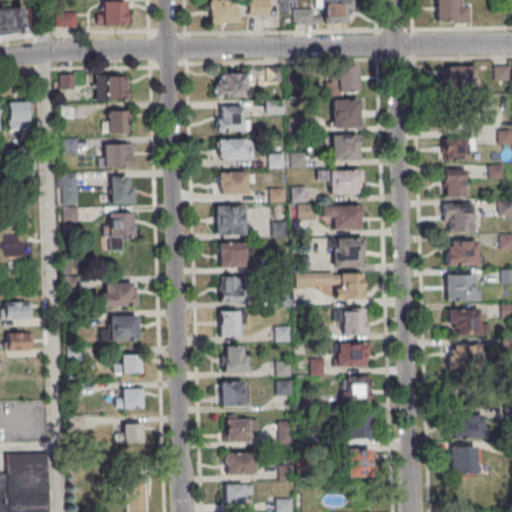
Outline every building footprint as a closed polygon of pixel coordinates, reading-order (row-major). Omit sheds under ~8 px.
[(347,0),(313,0),(313,8),(292,8),(292,23),(347,24),(347,0)] [(469,3),(461,3),(460,0),(433,0),(434,22),(469,22),(469,3)] [(124,25),(124,1),(99,1),(99,25),(124,25)] [(207,1),(207,23),(237,23),(237,1),(207,1)] [(0,9),(0,37),(21,37),(21,9),(0,9)] [(74,26),(74,11),(54,11),(54,26),(74,26)] [(356,65),(335,65),(335,81),(326,81),(326,91),(356,91),(356,65)] [(507,65),(493,66),(493,80),(507,80),(507,65)] [(474,66),(443,66),(443,90),(474,90),(474,66)] [(213,71),(212,96),(243,97),(244,73),(213,71)] [(126,99),(126,76),(93,76),(93,99),(126,99)] [(357,100),(330,100),(330,127),(357,127),(357,100)] [(27,127),(27,102),(6,102),(6,127),(27,127)] [(247,130),(247,117),(240,117),(240,105),(214,105),(214,130),(247,130)] [(126,133),(126,110),(111,110),(111,133),(126,133)] [(356,135),(330,135),(330,159),(356,159),(356,135)] [(470,137),(442,137),(442,159),(470,159),(470,137)] [(214,159),(249,159),(249,138),(214,138),(214,159)] [(130,167),(130,144),(102,144),(102,167),(130,167)] [(442,195),(465,195),(465,169),(442,169),(442,195)] [(359,170),(319,170),(319,178),(327,178),(327,193),(359,193),(359,170)] [(215,171),(215,193),(245,193),(245,171),(215,171)] [(59,204),(75,204),(75,172),(59,172),(59,204)] [(131,203),(131,177),(105,177),(105,203),(131,203)] [(244,204),(212,204),(212,233),(244,233),(244,204)] [(472,204),(441,204),(441,221),(449,221),(449,231),(472,230),(472,204)] [(330,228),(358,228),(358,205),(319,205),(319,217),(330,217),(330,228)] [(132,212),(107,212),(107,233),(132,233),(132,212)] [(330,261),(361,261),(361,237),(330,237),(330,261)] [(478,241),(443,241),(443,264),(478,264),(478,241)] [(241,242),(216,242),(216,267),(241,267),(241,242)] [(293,287),(330,287),(330,273),(293,273),(293,287)] [(337,274),(337,287),(331,287),(331,298),(362,298),(362,274),(337,274)] [(442,300),(477,300),(477,274),(442,274),(442,300)] [(217,302),(239,302),(239,277),(217,277),(217,302)] [(134,282),(99,282),(99,305),(134,305),(134,282)] [(0,301),(0,318),(30,318),(30,302),(0,301)] [(363,307),(338,307),(338,333),(363,333),(363,307)] [(487,333),(487,322),(477,322),(477,308),(448,308),(448,333),(487,333)] [(238,336),(238,310),(216,310),(216,336),(238,336)] [(135,315),(107,315),(107,339),(135,339),(135,315)] [(273,340),(288,340),(288,326),(273,326),(273,340)] [(5,350),(31,350),(31,332),(5,332),(5,350)] [(335,367),(366,367),(366,342),(335,342),(335,367)] [(478,345),(447,345),(447,369),(478,369),(478,345)] [(220,346),(220,372),(245,372),(245,346),(220,346)] [(139,373),(139,354),(119,354),(119,362),(112,362),(112,373),(139,373)] [(367,403),(367,376),(343,376),(343,403),(367,403)] [(288,380),(274,380),(274,395),(288,395),(288,380)] [(245,381),(217,381),(217,405),(245,405),(245,381)] [(140,407),(140,388),(115,388),(115,407),(140,407)] [(368,411),(349,411),(349,437),(368,437),(368,411)] [(480,437),(480,414),(453,414),(453,437),(480,437)] [(223,442),(247,442),(247,431),(256,431),(256,415),(223,415),(223,442)] [(291,421),(276,421),(276,443),(291,443),(291,421)] [(140,442),(140,423),(117,423),(117,442),(140,442)] [(475,446),(451,446),(451,473),(475,473),(475,446)] [(369,449),(346,449),(346,476),(369,476),(369,449)] [(253,474),(253,452),(221,452),(221,474),(253,474)] [(5,454),(5,475),(0,474),(0,511),(47,511),(46,453),(5,454)] [(143,477),(121,477),(121,511),(143,511),(143,477)] [(251,483),(222,483),(222,504),(241,504),(241,493),(251,493),(251,483)] [(290,511),(291,498),(274,498),(274,511),(290,511)]
